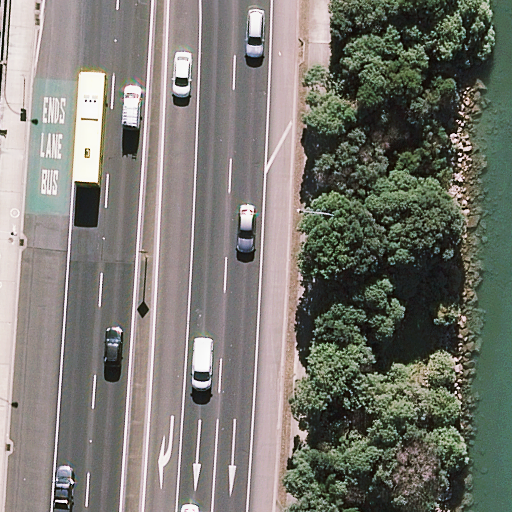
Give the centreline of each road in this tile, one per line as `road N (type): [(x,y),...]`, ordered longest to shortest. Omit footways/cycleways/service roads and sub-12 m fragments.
road 1 (trunk): [(77,511),(112,0)]
road 2 (trunk): [(238,0),(211,511)]
